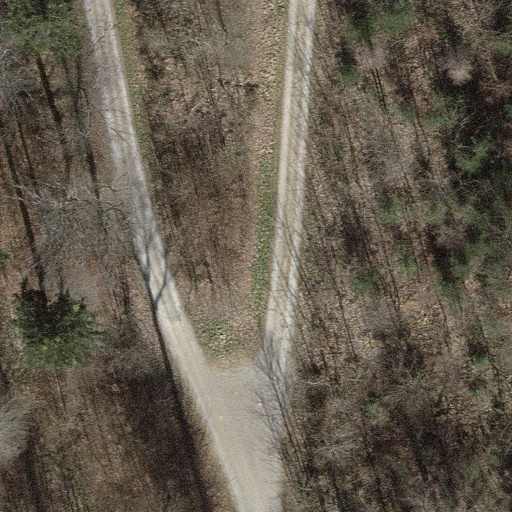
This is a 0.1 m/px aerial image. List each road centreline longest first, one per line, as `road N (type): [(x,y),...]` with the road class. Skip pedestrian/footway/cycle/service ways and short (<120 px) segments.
road 1 (track): [(100,0),(128,156),(170,308),(260,506)]
road 2 (track): [(303,0),(287,274),(260,506)]
